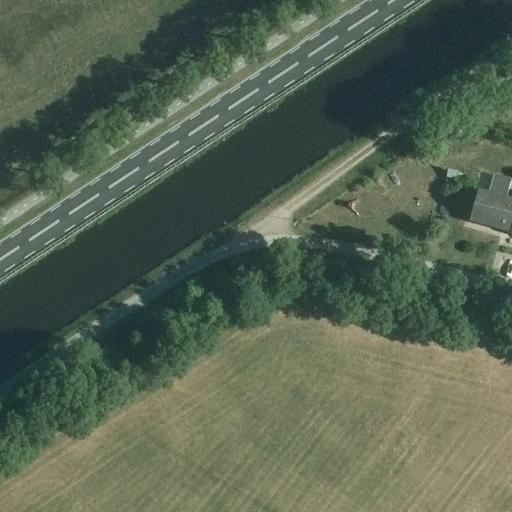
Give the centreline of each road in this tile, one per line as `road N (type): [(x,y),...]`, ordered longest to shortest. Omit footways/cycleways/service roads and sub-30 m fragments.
road 1 (unclassified): [(0,392),(172,279),(246,243),(331,244),(511,289)]
road 2 (primary): [(0,256),(388,0)]
road 3 (track): [(246,243),(350,160),(511,51)]
